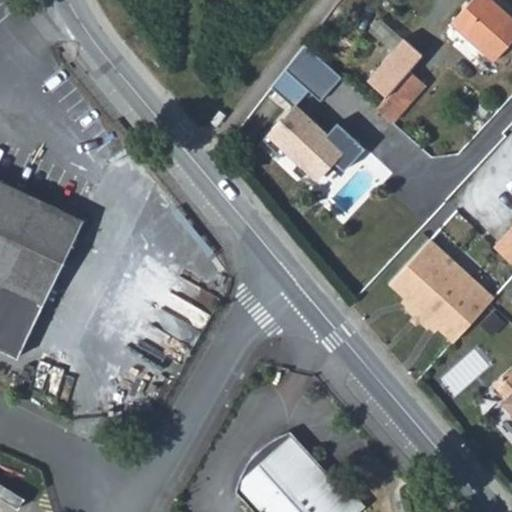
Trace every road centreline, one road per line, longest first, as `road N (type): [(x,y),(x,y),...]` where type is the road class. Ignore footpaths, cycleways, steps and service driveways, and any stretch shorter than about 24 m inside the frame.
road 1 (unclassified): [(285,275),(259,304),(180,445),(139,479),(0,414)]
road 2 (residential): [(67,0),(285,275)]
road 3 (residential): [(285,275),(488,511)]
